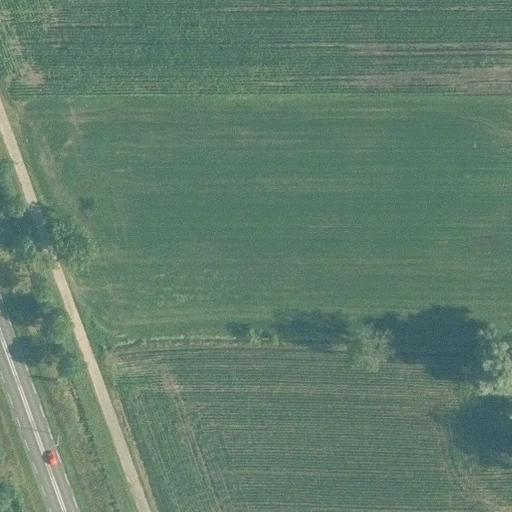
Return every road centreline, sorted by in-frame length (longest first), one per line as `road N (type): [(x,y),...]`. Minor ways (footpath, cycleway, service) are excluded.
road 1 (unclassified): [(141,511),(0,120)]
road 2 (primary): [(59,511),(0,348)]
